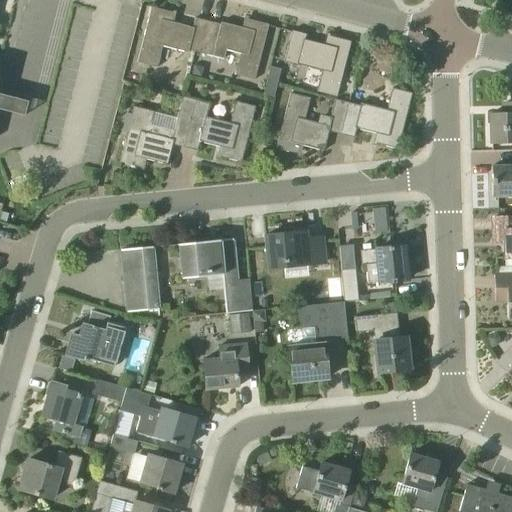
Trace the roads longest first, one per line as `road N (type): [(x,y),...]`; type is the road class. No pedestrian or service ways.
road 1 (residential): [(0,407),(35,283),(63,223),(89,213),(443,177)]
road 2 (residential): [(210,511),(227,445),(240,429),(451,406)]
road 3 (residential): [(451,406),(443,177)]
road 4 (residential): [(443,37),(298,0)]
road 5 (residential): [(443,177),(443,37)]
